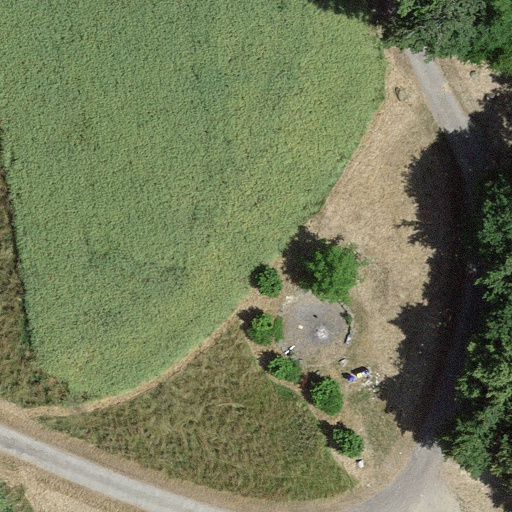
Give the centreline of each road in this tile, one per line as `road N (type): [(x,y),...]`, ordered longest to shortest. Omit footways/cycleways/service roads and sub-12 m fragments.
road 1 (track): [(381,511),(431,447),(459,367),(478,210),(461,132),(414,49),(399,0)]
road 2 (track): [(0,440),(187,511)]
